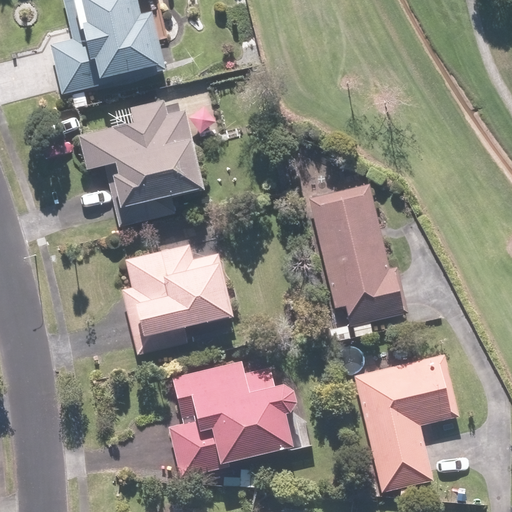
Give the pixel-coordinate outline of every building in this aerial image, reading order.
[(59,0),(70,42),(47,48),(59,97),(161,73),(148,15),(137,18),(132,0),(59,0)] [(210,98),(186,103),(192,127),(216,122),(210,98)] [(103,175),(115,230),(171,217),(167,200),(200,193),(182,113),(164,117),(160,103),(125,111),(128,126),(75,138),(83,173),(107,168),(108,174),(103,175)] [(365,188),(306,202),(331,311),(341,309),(345,329),(404,316),(393,270),(385,272),(365,188)] [(229,320),(214,257),(189,262),(185,248),(122,263),(128,291),(118,293),(134,357),(184,346),(181,331),(229,320)] [(440,357),(350,378),(378,495),(429,483),(416,428),(455,419),(440,357)] [(285,415),(288,406),(285,393),(276,389),(269,391),(264,371),(241,377),(237,363),(166,380),(177,426),(164,430),(176,477),(285,451),(277,417),(285,415)] [(158,421),(129,430),(134,446),(163,437),(158,421)] [(260,474),(232,472),(231,480),(221,479),(221,488),(259,490),(260,474)]
